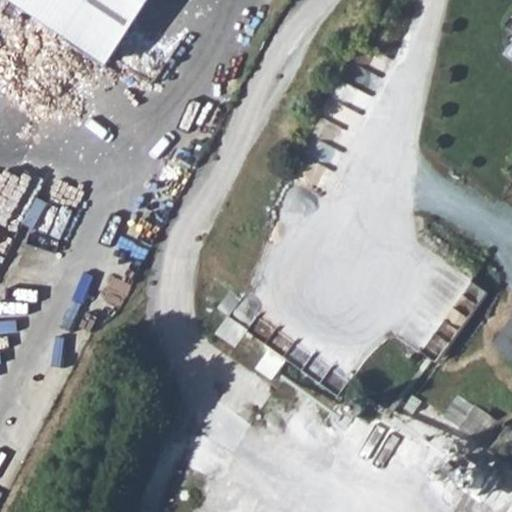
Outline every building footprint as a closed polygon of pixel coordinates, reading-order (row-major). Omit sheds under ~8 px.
[(20,0),(112,61),(152,0),(20,0)] [(233,316),(343,396),(356,378),(245,298),(233,316)] [(474,409),(461,427),(485,445),(499,427),(474,409)] [(511,429),(509,427),(493,450),(511,463),(511,429)] [(465,481),(484,494),(496,477),(479,464),(465,481)]
